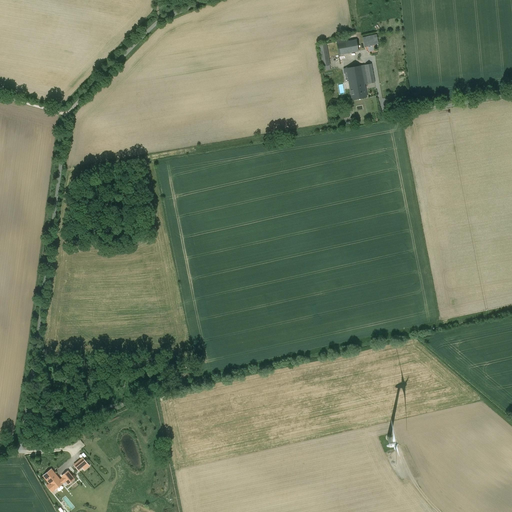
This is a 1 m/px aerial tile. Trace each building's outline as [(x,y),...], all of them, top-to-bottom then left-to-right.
[(374,36),(363,38),(365,47),(376,44),(374,36)] [(357,40),(345,43),(344,38),(336,40),(339,55),(358,51),(357,40)] [(326,44),(319,46),(323,71),(330,69),(326,44)] [(361,66),(346,68),(350,88),(364,84),(374,83),(371,64),(365,65),(367,78),(363,78),(361,66)] [(364,84),(350,88),(352,100),(366,97),(364,84)] [(83,458),(74,465),(78,470),(82,467),(84,470),(89,466),(86,463),(83,458)] [(60,480),(51,469),(43,476),(50,484),(47,486),(52,492),(54,489),(55,490),(65,481),(63,478),(60,480)] [(74,479),(68,471),(62,476),(63,478),(65,481),(68,484),(74,479)]
